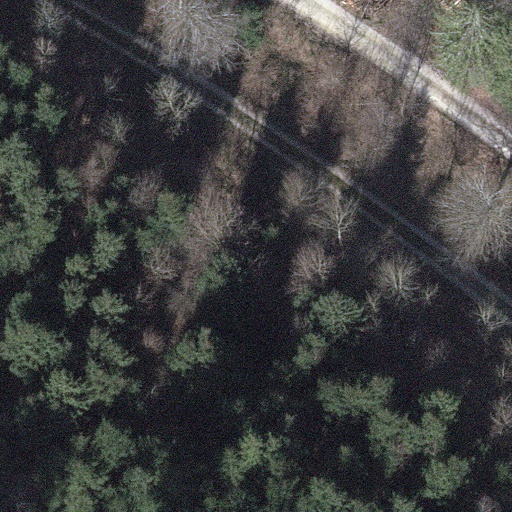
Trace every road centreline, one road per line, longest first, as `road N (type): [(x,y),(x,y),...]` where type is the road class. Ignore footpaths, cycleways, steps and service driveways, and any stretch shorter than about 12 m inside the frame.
road 1 (track): [(511,328),(356,194),(37,0)]
road 2 (track): [(511,136),(300,0)]
